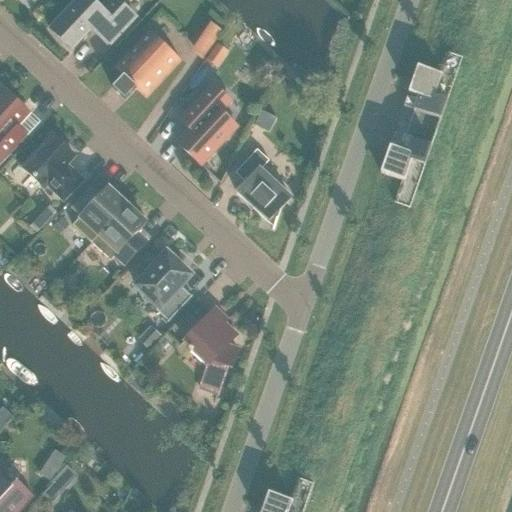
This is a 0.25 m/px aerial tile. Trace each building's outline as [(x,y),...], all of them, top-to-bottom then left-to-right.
[(98,7),(90,0),(78,0),(50,30),(72,51),(91,30),(109,46),(135,18),(115,0),(110,0),(104,7),(101,3),(98,7)] [(224,33),(214,26),(204,40),(214,47),(216,44),(224,33)] [(145,97),(179,60),(148,31),(114,67),(123,76),(112,89),(124,100),(136,88),(145,97)] [(217,66),(227,51),(216,44),(206,59),(217,66)] [(434,133),(436,133),(462,58),(447,52),(439,74),(417,67),(408,93),(418,97),(414,111),(439,119),(434,133)] [(208,173),(209,173),(202,166),(237,128),(221,114),(231,103),(212,85),(183,116),(192,124),(190,125),(190,129),(177,143),(208,173)] [(0,164),(25,137),(15,128),(28,114),(4,91),(0,95),(0,164)] [(409,209),(436,133),(434,133),(429,146),(404,137),(400,151),(389,147),(380,173),(401,181),(393,204),(409,209)] [(63,201),(82,181),(66,166),(74,157),(52,136),(22,168),(44,189),(47,186),(63,201)] [(273,231),(281,210),(290,199),(260,171),(269,162),(257,150),(235,174),(246,184),(236,194),(273,228),(272,231),(273,231)] [(98,237),(127,206),(109,189),(110,188),(109,187),(99,197),(89,188),(70,209),(80,218),(79,219),(98,237)] [(37,231),(54,214),(44,204),(27,222),(37,231)] [(127,206),(98,237),(116,253),(113,257),(124,267),(147,242),(137,233),(147,222),(146,221),(145,222),(127,206)] [(168,322),(191,298),(179,287),(190,276),(167,254),(136,287),(158,308),(155,311),(168,322)] [(238,351),(227,347),(237,337),(219,320),(222,317),(214,309),(184,342),(190,347),(188,349),(191,352),(192,350),(208,365),(200,389),(217,395),(213,404),(215,404),(227,368),(231,369),(238,351)] [(147,349),(160,335),(149,326),(137,340),(147,349)] [(153,369),(164,357),(154,347),(143,359),(153,369)] [(47,483),(56,471),(43,461),(34,474),(47,483)] [(59,493),(70,481),(60,472),(50,484),(59,493)] [(11,487),(0,476),(0,511),(19,511),(34,497),(16,481),(11,487)] [(302,511),(313,484),(297,478),(289,501),(268,493),(261,511),(302,511)]
